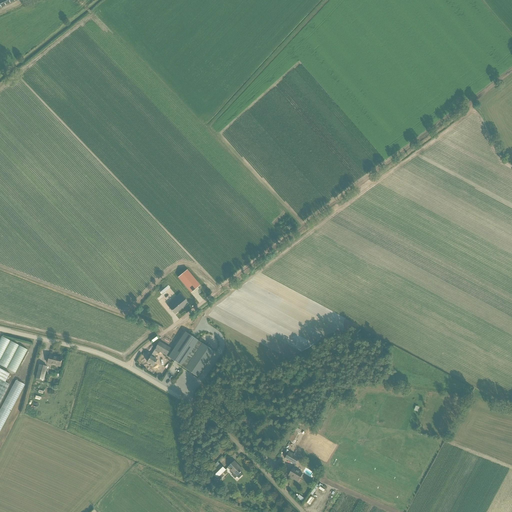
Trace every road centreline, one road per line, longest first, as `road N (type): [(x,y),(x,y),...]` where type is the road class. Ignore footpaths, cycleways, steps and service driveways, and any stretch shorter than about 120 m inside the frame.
road 1 (track): [(511,71),(189,315)]
road 2 (unclassified): [(302,511),(227,437),(128,367),(0,331)]
road 3 (track): [(206,383),(256,393),(447,392),(511,409)]
